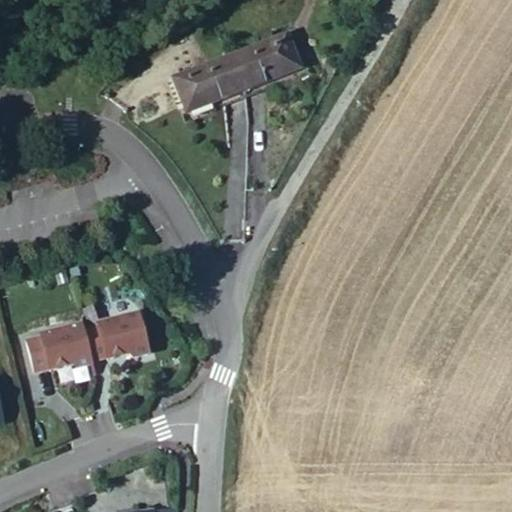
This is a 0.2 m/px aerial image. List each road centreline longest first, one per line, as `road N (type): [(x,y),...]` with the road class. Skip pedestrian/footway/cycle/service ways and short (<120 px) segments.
road 1 (residential): [(227,299),(410,0)]
road 2 (residential): [(13,129),(87,123),(134,148),(227,299)]
road 3 (residential): [(0,495),(161,427),(212,420)]
road 4 (residential): [(227,299),(212,420)]
